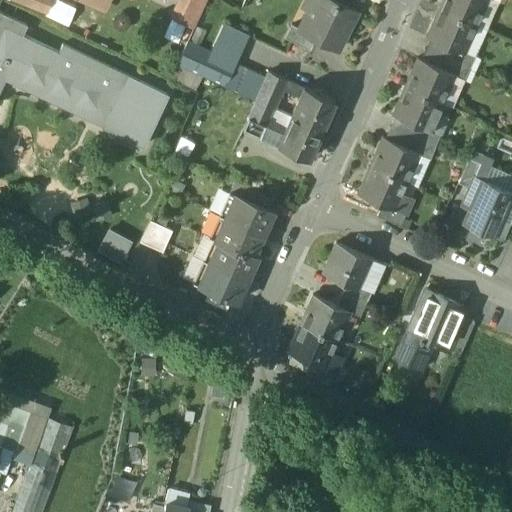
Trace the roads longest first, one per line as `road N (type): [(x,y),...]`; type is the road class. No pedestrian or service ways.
road 1 (track): [(255,349),(511,486)]
road 2 (residential): [(255,349),(0,221)]
road 3 (residential): [(400,0),(307,210)]
road 4 (residential): [(307,210),(511,299)]
road 5 (residential): [(255,349),(228,511)]
road 6 (residential): [(307,210),(255,349)]
